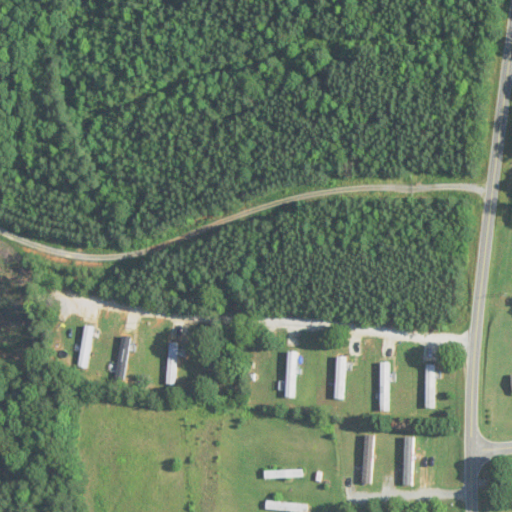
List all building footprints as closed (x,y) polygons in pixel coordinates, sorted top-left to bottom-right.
[(79,367),(88,369),(95,327),(86,326),(79,367)] [(126,380),(134,338),(123,336),(115,378),(126,380)] [(168,386),(181,386),(181,343),(168,343),(168,386)] [(299,352),(288,352),(287,399),(298,399),(299,352)] [(348,401),(348,357),(336,357),(336,401),(348,401)] [(392,363),(381,363),(381,411),(392,411),(392,363)] [(437,365),(426,365),(426,409),(437,409),(437,365)] [(375,483),(375,436),(364,436),(364,483),(375,483)] [(415,438),(404,438),(404,486),(415,486),(415,438)] [(308,511),(310,505),(267,502),(266,510),(290,511),(308,511)]
